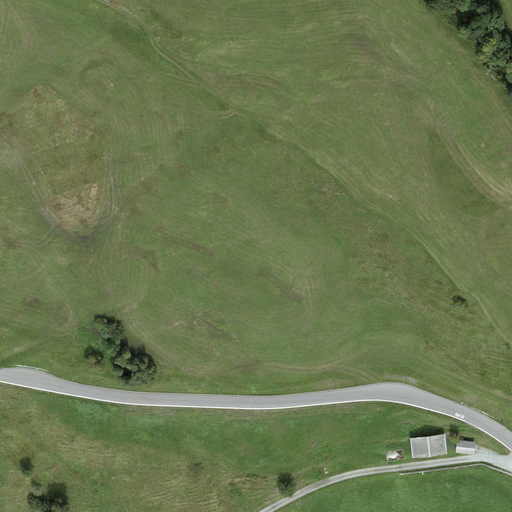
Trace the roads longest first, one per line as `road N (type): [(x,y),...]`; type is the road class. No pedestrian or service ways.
road 1 (tertiary): [(511,442),(474,417),(396,392),(280,402),(150,399),(0,374)]
road 2 (track): [(265,511),(340,477),(476,458),(511,466)]
